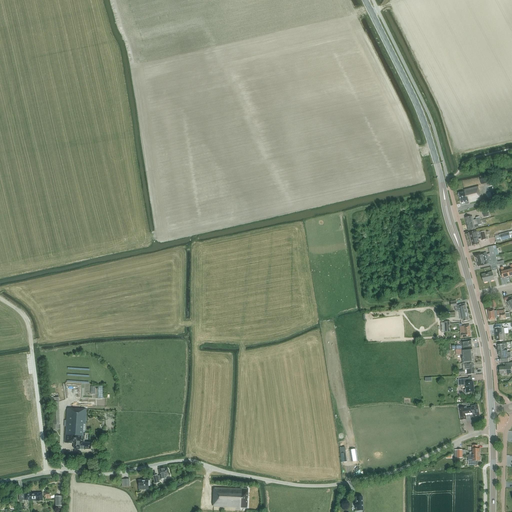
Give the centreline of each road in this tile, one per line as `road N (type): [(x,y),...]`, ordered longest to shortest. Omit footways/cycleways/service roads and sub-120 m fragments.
road 1 (unclassified): [(0,482),(188,460),(317,486),(401,469),(492,430)]
road 2 (primary): [(442,182),(413,96),(365,0)]
